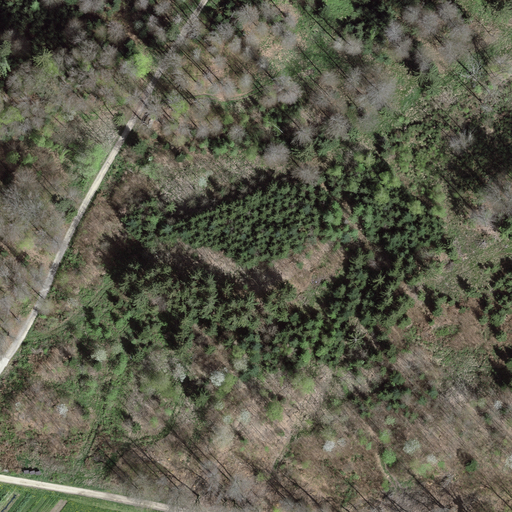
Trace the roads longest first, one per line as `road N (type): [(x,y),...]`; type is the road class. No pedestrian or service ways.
road 1 (track): [(206,0),(104,168),(3,363)]
road 2 (track): [(0,477),(177,511)]
